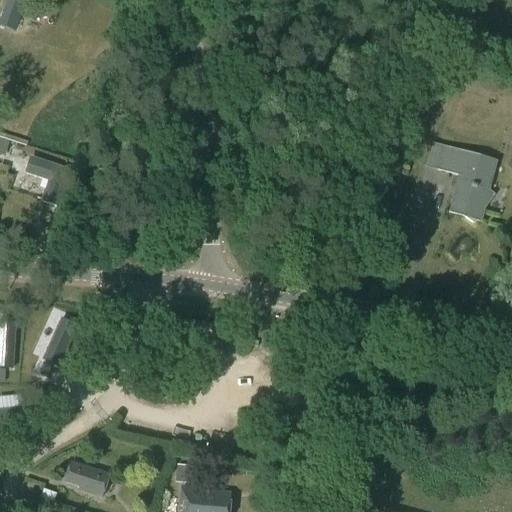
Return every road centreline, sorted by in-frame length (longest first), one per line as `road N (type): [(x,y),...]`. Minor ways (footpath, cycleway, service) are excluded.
road 1 (unclassified): [(511,338),(210,286)]
road 2 (unclassified): [(210,286),(205,113),(198,64),(174,0)]
road 3 (unclassified): [(210,286),(0,271)]
